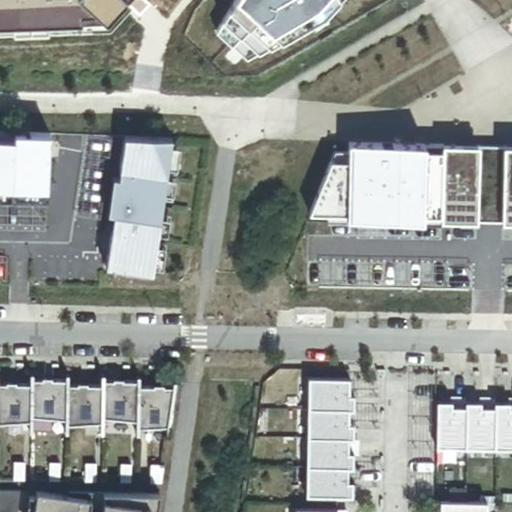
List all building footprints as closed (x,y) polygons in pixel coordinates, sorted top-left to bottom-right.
[(0,0),(0,37),(110,32),(132,9),(136,12),(147,0),(146,0),(0,0)] [(235,0),(216,33),(247,62),(324,17),(340,0),(235,0)] [(49,135),(0,132),(0,188),(46,190),(49,135)] [(171,140),(124,138),(119,172),(120,172),(119,180),(112,179),(106,216),(113,216),(111,233),(110,233),(105,270),(152,277),(171,140)] [(421,143),(344,139),(344,160),(345,211),(416,218),(420,151),(421,143)] [(481,144),(442,142),(438,218),(475,220),(481,144)] [(500,145),(481,144),(475,220),(499,221),(500,145)] [(511,144),(500,145),(499,221),(511,221),(511,144)] [(440,152),(420,151),(416,218),(438,218),(440,152)] [(345,211),(344,160),(327,160),(307,209),(345,211)] [(0,425),(30,426),(30,433),(31,433),(31,375),(30,375),(30,386),(0,385),(0,425)] [(32,375),(31,375),(31,433),(32,433),(32,418),(65,419),(65,434),(66,434),(66,376),(65,376),(65,381),(32,381),(32,375)] [(68,376),(66,376),(66,434),(67,434),(67,426),(100,427),(100,435),(102,435),(102,377),(101,377),(101,387),(68,387),(68,376)] [(103,377),(102,377),(102,435),(103,435),(103,419),(136,420),(135,436),(137,436),(137,378),(136,378),(136,383),(103,382),(103,377)] [(139,378),(137,378),(137,436),(138,436),(138,429),(166,430),(165,437),(167,437),(175,383),(173,383),(172,388),(138,388),(139,378)] [(308,380),(307,410),(349,411),(349,413),(353,413),(354,397),(349,397),(349,380),(308,380)] [(451,404),(436,403),(435,450),(466,451),(466,409),(465,409),(451,409),(451,404)] [(481,404),(465,404),(465,409),(466,409),(466,451),(495,451),(495,410),(494,410),(481,409),(481,404)] [(510,405),(494,404),(494,410),(495,410),(495,451),(511,451),(511,409),(510,410),(510,405)] [(307,410),(306,439),(348,440),(348,442),(353,442),(353,426),(348,426),(349,413),(349,411),(307,410)] [(306,439),(306,468),(348,469),(348,471),(353,471),(353,455),(348,455),(348,442),(348,440),(306,439)] [(24,482),(25,464),(15,464),(14,482),(24,482)] [(60,465),(50,465),(50,482),(59,482),(60,465)] [(96,483),(96,466),(86,466),(86,483),(96,483)] [(130,484),(130,466),(121,466),(120,484),(130,484)] [(163,467),(150,466),(150,484),(161,484),(163,467)] [(306,468),(305,499),(352,500),(353,484),(347,484),(348,471),(348,469),(306,468)] [(0,511),(15,511),(19,492),(0,491),(0,511)] [(155,511),(156,509),(144,507),(146,495),(68,493),(68,497),(35,493),(32,511),(155,511)] [(486,511),(486,504),(439,503),(439,511),(486,511)]
